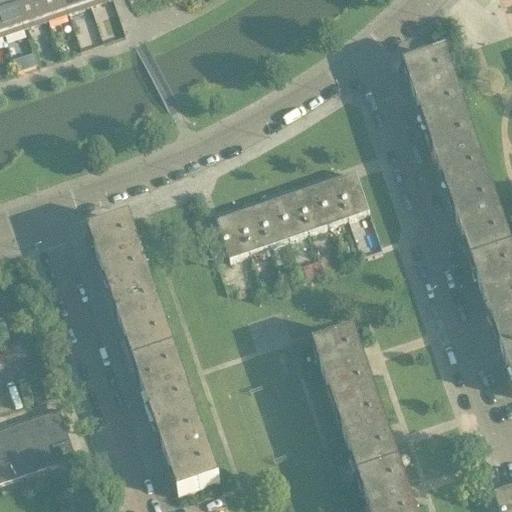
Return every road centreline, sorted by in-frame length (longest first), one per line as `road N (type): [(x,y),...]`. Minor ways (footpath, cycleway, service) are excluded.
road 1 (residential): [(499,442),(368,59)]
road 2 (residential): [(48,216),(193,157),(368,59)]
road 3 (residential): [(147,511),(48,216)]
